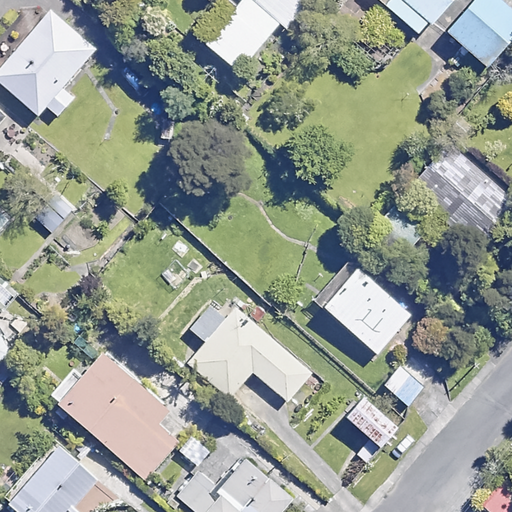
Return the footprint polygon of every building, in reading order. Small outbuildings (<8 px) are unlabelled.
[(241,0),(204,44),(237,73),(280,22),(284,26),(306,0),(241,0)] [(450,0),(377,0),(419,37),(450,0)] [(511,33),(511,12),(498,0),(471,0),(444,31),(484,66),(511,33)] [(94,51),(49,11),(0,66),(0,82),(36,115),(44,106),(57,117),(73,99),(61,88),(94,51)] [(511,224),(511,200),(449,142),(412,181),(487,251),(511,224)] [(71,209),(50,195),(33,219),(54,234),(71,209)] [(426,232),(396,204),(378,223),(409,251),(426,232)] [(410,317),(354,266),(319,305),(375,355),(410,317)] [(232,308),(204,344),(187,364),(229,398),(251,372),(288,403),(312,373),(232,308)] [(0,359),(10,354),(0,336),(0,359)] [(167,409),(99,349),(79,373),(71,366),(47,394),(145,480),(179,441),(156,421),(167,409)] [(435,376),(417,360),(391,390),(408,406),(435,376)] [(397,428),(361,397),(344,416),(380,447),(397,428)] [(96,479),(57,445),(6,503),(16,511),(77,511),(72,507),(96,479)] [(280,511),(291,500),(244,459),(217,489),(196,470),(175,495),(194,511),(280,511)] [(511,511),(511,490),(502,484),(484,510),(487,511),(511,511)]
